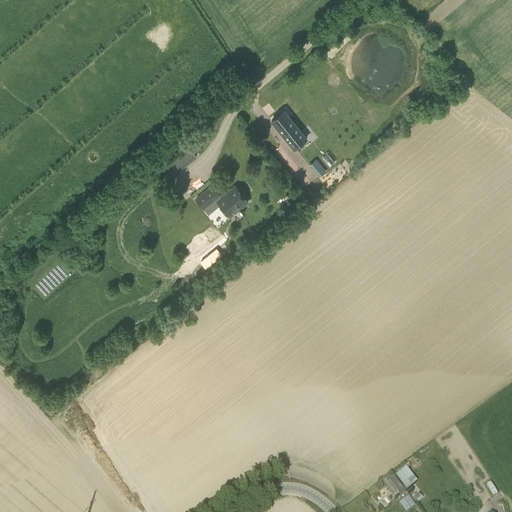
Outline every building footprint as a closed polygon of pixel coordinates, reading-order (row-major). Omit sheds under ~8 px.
[(305,139),(283,111),(272,120),(294,147),(305,139)] [(191,146),(172,162),(180,173),(200,157),(191,146)] [(176,171),(171,165),(167,169),(171,174),(176,171)] [(319,176),(325,171),(323,168),(316,173),(319,176)] [(217,201),(222,206),(230,216),(248,202),(235,186),(221,198),(219,195),(220,195),(212,185),(196,199),(204,208),(216,198),(218,200),(217,201)] [(404,471),(395,478),(405,490),(413,484),(404,471)] [(392,475),(387,478),(401,496),(405,492),(392,475)] [(494,483),(488,486),(494,495),(499,492),(494,483)] [(402,499),(398,502),(405,511),(406,511),(410,510),(402,499)]
